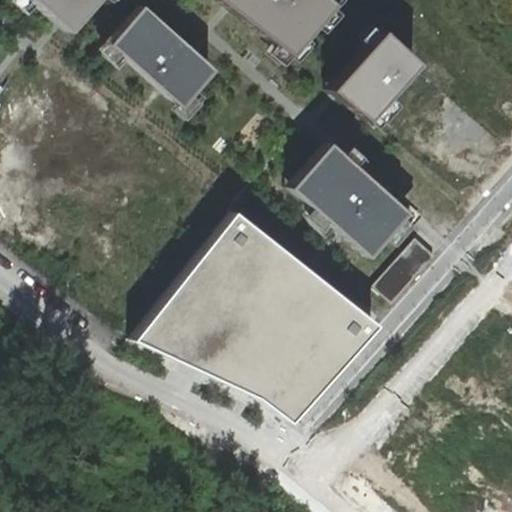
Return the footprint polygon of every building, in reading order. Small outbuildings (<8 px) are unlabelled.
[(85,0),(23,0),(58,31),(85,0)] [(317,6),(309,0),(215,0),(261,40),(276,53),(317,6)] [(207,69),(134,5),(100,42),(173,107),(207,69)] [(407,62),(369,28),(316,86),(324,90),(356,119),(407,62)] [(401,212),(321,141),(281,186),(360,257),(401,212)] [(372,324),(229,212),(127,340),(249,395),(284,422),(372,324)]
